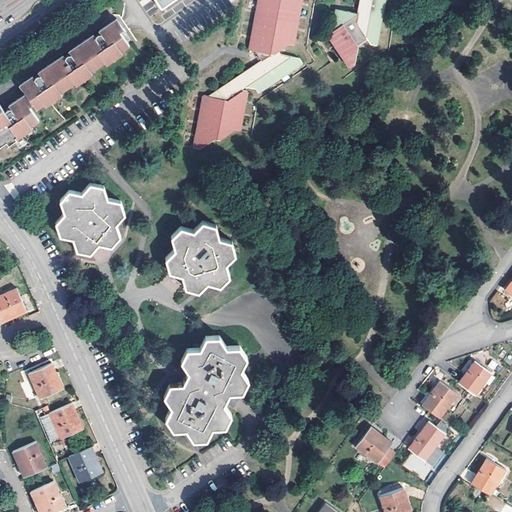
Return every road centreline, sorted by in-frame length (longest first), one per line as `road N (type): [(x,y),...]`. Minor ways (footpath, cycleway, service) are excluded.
road 1 (residential): [(67,339),(136,493)]
road 2 (residential): [(54,310),(2,332),(6,355),(15,361),(67,339)]
road 3 (residential): [(432,511),(439,488),(511,391)]
